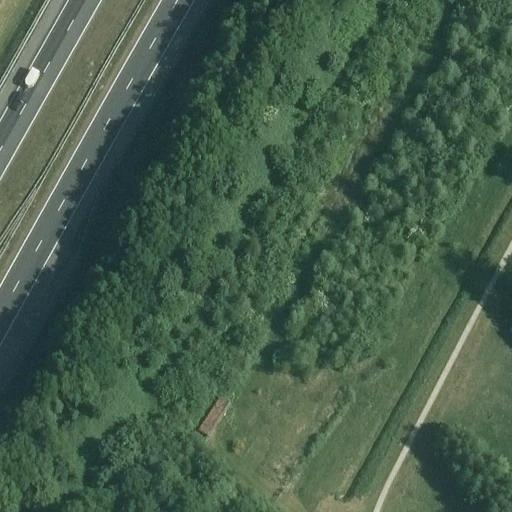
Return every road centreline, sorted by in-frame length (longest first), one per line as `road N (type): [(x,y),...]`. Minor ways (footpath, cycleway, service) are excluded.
road 1 (motorway): [(0,319),(179,0)]
road 2 (motorway): [(85,0),(0,150)]
